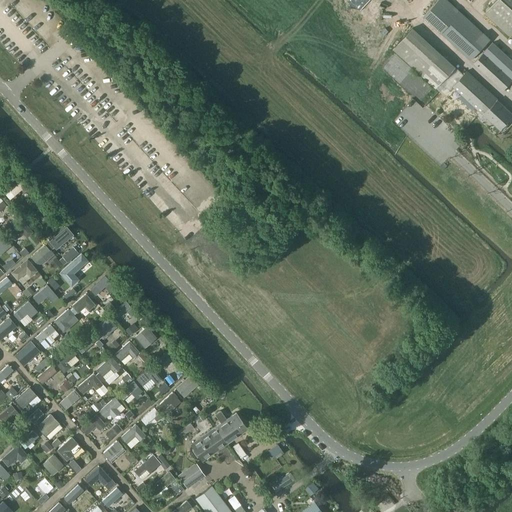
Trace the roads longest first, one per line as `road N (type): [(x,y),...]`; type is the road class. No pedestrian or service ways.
road 1 (unclassified): [(300,417),(0,85)]
road 2 (unclassified): [(300,417),(351,456),(407,466),(453,450),(511,394)]
